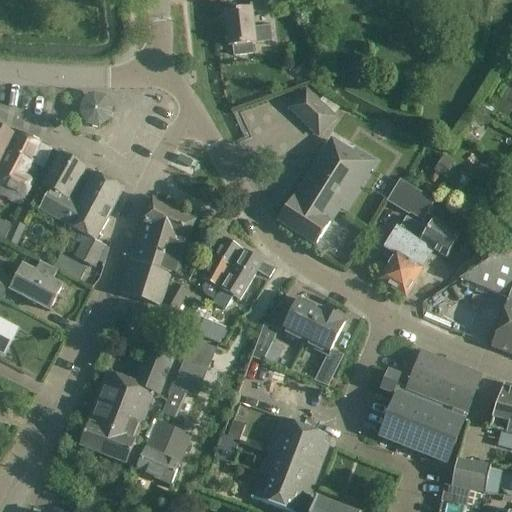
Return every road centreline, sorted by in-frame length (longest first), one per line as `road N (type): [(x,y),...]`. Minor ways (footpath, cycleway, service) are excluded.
road 1 (residential): [(9,511),(86,360),(143,186),(188,106)]
road 2 (residential): [(382,319),(269,234),(188,106)]
road 3 (residential): [(0,73),(166,75)]
road 4 (unknown): [(0,102),(143,186)]
road 5 (residential): [(511,374),(382,319)]
road 6 (residential): [(382,319),(336,440)]
road 7 (residential): [(336,440),(420,475),(408,511)]
